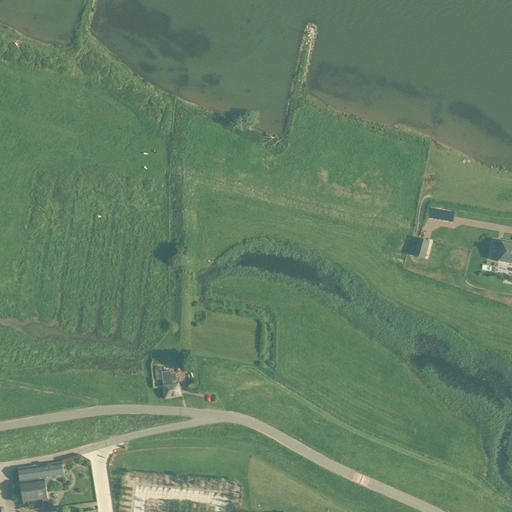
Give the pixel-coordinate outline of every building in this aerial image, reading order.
[(413,256),(423,258),(428,241),(418,238),(413,256)] [(511,244),(501,243),(498,262),(511,264),(511,244)] [(170,371),(161,372),(161,369),(155,370),(156,381),(162,380),(163,384),(164,388),(163,389),(165,399),(180,396),(178,385),(177,378),(171,379),(170,371)] [(47,501),(46,490),(49,489),(48,480),(63,478),(61,463),(36,467),(38,481),(20,483),(23,504),(47,501)] [(38,481),(36,467),(18,469),(20,483),(38,481)]
